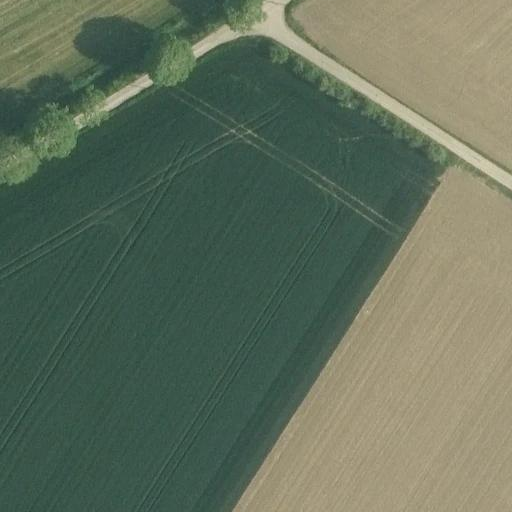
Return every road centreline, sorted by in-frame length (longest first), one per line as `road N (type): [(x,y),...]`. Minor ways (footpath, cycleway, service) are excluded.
road 1 (unclassified): [(286,0),(0,177)]
road 2 (track): [(254,20),(511,183)]
